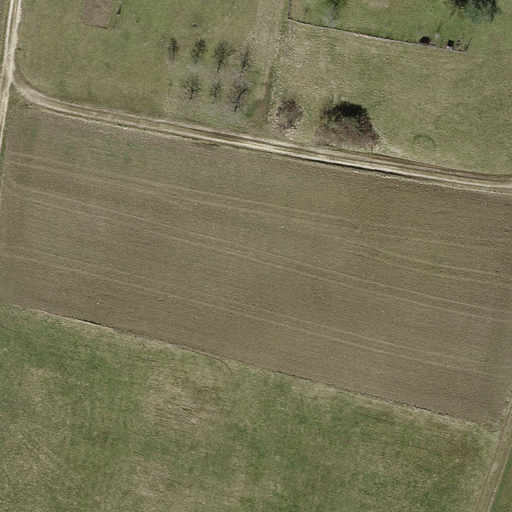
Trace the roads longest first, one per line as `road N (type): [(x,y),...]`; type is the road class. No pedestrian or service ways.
road 1 (track): [(511,180),(419,173),(49,100),(22,84),(8,60)]
road 2 (track): [(285,0),(263,144)]
road 3 (track): [(0,120),(17,0)]
